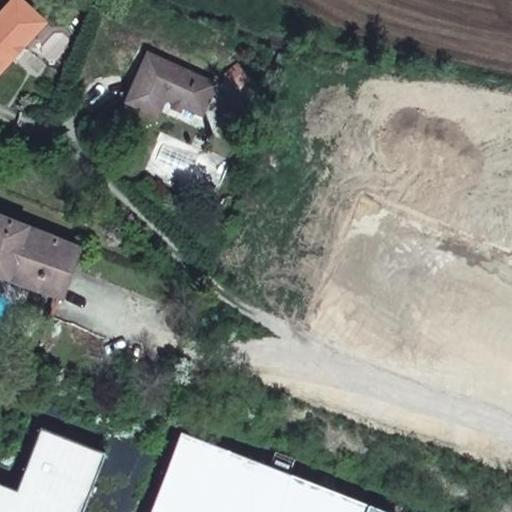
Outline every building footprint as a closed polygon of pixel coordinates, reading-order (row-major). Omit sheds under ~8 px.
[(0,70),(45,22),(21,0),(11,0),(0,13),(0,70)] [(216,84),(148,53),(126,102),(158,115),(165,98),(174,102),(172,107),(180,110),(182,106),(202,114),(216,84)] [(79,248),(0,215),(0,275),(61,297),(79,248)] [(31,467),(46,425),(22,416),(6,459),(31,467)] [(76,511),(101,444),(46,425),(31,467),(14,511),(76,511)] [(366,511),(369,506),(181,432),(150,511),(366,511)]
